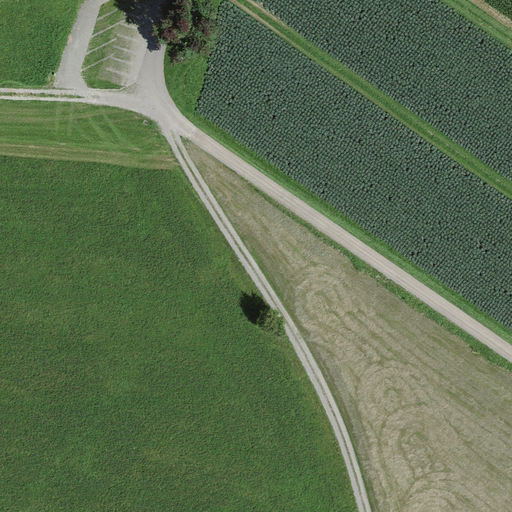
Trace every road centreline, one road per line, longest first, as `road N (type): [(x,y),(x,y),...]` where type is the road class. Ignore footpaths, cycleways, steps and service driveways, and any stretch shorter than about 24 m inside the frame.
road 1 (unclassified): [(178,0),(156,62),(162,106),(193,136),(511,356)]
road 2 (track): [(366,511),(349,439),(212,209),(162,106)]
road 3 (track): [(0,92),(162,106)]
